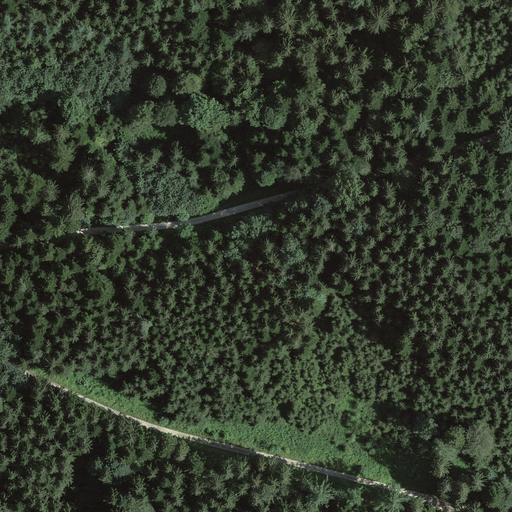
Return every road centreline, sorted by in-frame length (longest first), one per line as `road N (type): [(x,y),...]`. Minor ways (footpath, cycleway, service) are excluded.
road 1 (track): [(0,239),(213,218),(511,136)]
road 2 (track): [(0,365),(147,423),(422,493),(452,511)]
